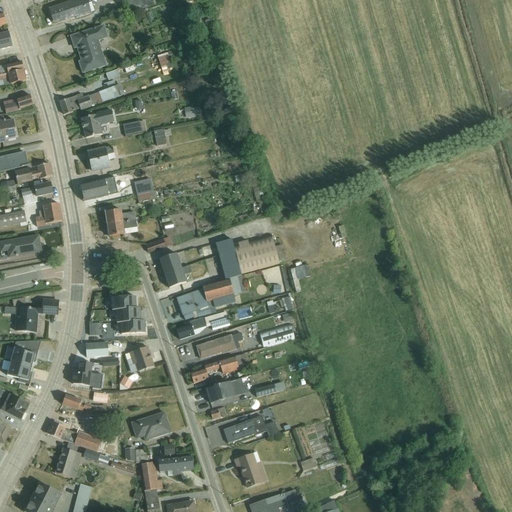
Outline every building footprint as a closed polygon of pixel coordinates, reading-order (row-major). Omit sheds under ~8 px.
[(94,12),(91,3),(88,4),(87,0),(77,0),(50,9),(53,18),(55,18),(57,24),(75,18),(76,20),(85,16),(87,15),(87,16),(92,14),(91,13),(94,12)] [(154,0),(132,0),(126,2),(129,13),(156,6),(154,0)] [(99,42),(108,39),(104,27),(71,38),(75,49),(77,48),(82,62),(79,63),(83,75),(107,67),(99,42)] [(0,50),(12,48),(9,33),(0,34),(0,50)] [(174,50),(157,56),(162,71),(174,67),(171,59),(177,57),(174,50)] [(0,76),(24,71),(22,63),(0,67),(0,76)] [(108,81),(120,77),(117,70),(106,75),(108,81)] [(24,71),(0,76),(0,87),(26,82),(24,71)] [(128,95),(140,91),(138,84),(126,88),(128,95)] [(60,103),(64,116),(73,113),(73,112),(80,110),(81,111),(92,107),(92,106),(97,104),(98,105),(110,100),(114,99),(110,89),(99,93),(84,99),(82,94),(76,96),(76,97),(60,103)] [(20,110),(33,105),(30,96),(4,103),(6,115),(19,112),(19,111),(21,111),(20,110)] [(192,107),(184,109),(186,119),(194,118),(194,116),(201,115),(200,108),(193,109),(192,107)] [(98,116),(81,120),(83,126),(82,126),(83,129),(86,139),(103,135),(101,127),(114,124),(111,112),(98,115),(98,116)] [(0,143),(6,143),(5,141),(16,139),(14,131),(15,130),(13,121),(5,122),(3,116),(0,116),(0,143)] [(140,122),(123,126),(126,138),(143,134),(142,132),(146,131),(144,122),(140,123),(140,122)] [(170,130),(164,132),(163,128),(153,130),(157,148),(167,145),(165,136),(171,135),(170,130)] [(109,161),(115,160),(113,148),(88,153),(92,172),(110,168),(109,161)] [(0,172),(29,167),(29,166),(27,166),(25,153),(0,158),(0,172)] [(40,179),(40,180),(53,177),(50,164),(37,167),(38,171),(31,173),(30,168),(14,172),(18,186),(33,182),(33,180),(40,179)] [(237,177),(234,177),(235,183),(251,180),(256,178),(254,170),(248,172),(248,173),(237,175),(237,177)] [(150,179),(133,183),(136,196),(138,196),(153,192),(150,179)] [(2,190),(12,188),(10,182),(1,184),(2,190)] [(109,197),(107,188),(102,189),(101,182),(81,186),(84,202),(109,197)] [(37,199),(53,194),(51,184),(34,188),(21,191),(24,205),(37,202),(37,199)] [(12,188),(2,190),(1,190),(2,197),(17,193),(15,187),(12,188)] [(257,204),(258,203),(259,207),(252,209),(255,218),(262,215),(262,214),(266,213),(265,207),(266,207),(261,188),(253,190),(256,202),(257,204)] [(153,192),(138,196),(140,203),(150,201),(161,198),(160,192),(156,193),(155,192),(153,192)] [(18,198),(6,200),(8,207),(19,205),(18,198)] [(47,225),(62,222),(59,205),(43,208),(43,212),(39,212),(40,218),(35,219),(37,228),(47,227),(47,225)] [(235,214),(234,207),(217,211),(219,218),(222,217),(223,220),(235,216),(235,215),(235,214)] [(136,221),(135,213),(122,215),(121,211),(105,213),(107,226),(136,221)] [(24,212),(0,216),(0,228),(27,223),(24,212)] [(124,231),(137,228),(136,221),(107,226),(109,238),(124,235),(124,231)] [(338,228),(341,239),(346,238),(343,226),(338,228)] [(280,246),(275,247),(271,235),(233,246),(232,240),(216,244),(225,281),(229,280),(242,277),(241,274),(279,263),(284,262),(280,246)] [(9,258),(41,253),(39,237),(0,243),(0,246),(1,253),(8,251),(9,258)] [(148,254),(172,245),(170,239),(146,247),(148,254)] [(164,275),(182,269),(177,255),(160,261),(164,275)] [(281,281),(283,292),(287,291),(281,266),(264,270),(268,284),(281,281)] [(294,269),(297,280),(310,277),(307,266),(294,269)] [(182,269),(164,275),(169,289),(187,284),(182,269)] [(297,280),(294,269),(290,270),(296,294),(301,293),(297,280)] [(229,280),(233,296),(246,293),(242,277),(229,280)] [(206,303),(233,296),(229,280),(225,281),(202,287),(203,290),(206,303)] [(272,286),(271,294),(280,294),(281,286),(272,286)] [(206,303),(203,290),(177,300),(183,316),(185,321),(191,319),(193,319),(216,313),(215,309),(236,304),(233,296),(206,303)] [(141,304),(138,294),(105,304),(107,313),(141,304)] [(291,303),(289,297),(281,300),(286,312),(294,309),(292,302),(291,303)] [(58,315),(59,303),(42,301),(42,310),(5,308),(5,315),(17,316),(16,333),(37,334),(38,315),(58,315)] [(272,303),(267,304),(270,315),(275,313),(272,303)] [(241,318),(252,317),(251,307),(240,308),(241,318)] [(210,316),(210,317),(204,319),(204,318),(190,322),(191,326),(177,331),(180,341),(199,334),(207,328),(211,327),(212,332),(230,327),(227,312),(210,316)] [(291,314),(282,316),(284,324),(293,322),(291,314)] [(290,325),(259,334),(263,348),(294,339),(290,325)] [(238,343),(243,341),(241,334),(197,348),(200,360),(201,360),(222,354),(222,355),(236,351),(236,350),(240,349),(238,343)] [(27,349),(38,351),(41,342),(16,343),(14,349),(7,348),(4,360),(11,362),(14,349),(26,352),(27,349)] [(87,359),(109,357),(108,344),(86,346),(87,359)] [(131,374),(138,372),(138,373),(154,368),(147,348),(129,354),(125,356),(131,374)] [(14,349),(11,362),(11,363),(32,368),(33,364),(35,364),(38,351),(27,349),(26,352),(14,349)] [(245,355),(204,366),(205,370),(190,374),(194,385),(208,380),(207,374),(221,370),(223,376),(239,371),(238,370),(248,367),(245,355)] [(32,368),(11,363),(7,376),(19,379),(18,382),(30,385),(33,374),(31,373),(32,368)] [(74,374),(73,385),(93,388),(92,390),(101,391),(103,376),(91,375),(92,365),(80,363),(78,375),(74,374)] [(128,390),(133,382),(125,377),(120,385),(128,390)] [(241,381),(206,390),(211,405),(245,394),(241,381)] [(283,384),(255,391),(257,398),(285,391),(283,384)] [(29,405),(14,397),(3,392),(4,390),(0,388),(0,402),(4,405),(1,412),(21,421),(25,412),(26,412),(29,405)] [(94,394),(93,403),(107,405),(108,396),(94,394)] [(78,411),(79,411),(83,412),(84,410),(90,412),(91,412),(99,412),(99,411),(106,412),(106,407),(92,406),(85,404),(84,407),(81,405),(82,402),(66,396),(62,406),(78,411)] [(210,413),(212,420),(226,416),(224,409),(210,413)] [(136,441),(144,438),(145,441),(170,433),(164,414),(131,425),(136,441)] [(269,438),(278,434),(274,423),(265,426),(262,417),(223,431),(228,445),(255,435),(255,437),(267,433),(269,438)] [(0,441),(3,443),(10,431),(1,425),(0,423),(0,441)] [(66,428),(66,429),(53,423),(48,435),(61,441),(75,446),(86,450),(100,454),(105,456),(109,444),(102,442),(102,440),(79,433),(79,434),(66,428)] [(176,455),(174,445),(163,446),(165,456),(176,455)] [(55,474),(74,480),(82,455),(63,449),(55,474)] [(136,463),(135,449),(125,450),(125,461),(136,463)] [(100,456),(100,454),(86,450),(83,458),(97,463),(98,463),(108,466),(110,459),(100,456)] [(136,451),(136,464),(147,464),(147,450),(136,451)] [(247,489),(267,482),(257,454),(234,461),(237,469),(240,468),(247,489)] [(168,477),(181,475),(181,473),(181,471),(193,469),(192,457),(158,461),(159,473),(168,472),(168,477)] [(314,459),(300,463),(303,472),(317,467),(314,459)] [(336,461),(319,466),(321,471),(338,465),(336,461)] [(136,470),(122,465),(122,466),(112,463),(110,468),(134,476),(136,470)] [(146,500),(158,498),(157,490),(162,489),(161,481),(157,482),(154,463),(140,466),(144,492),(145,492),(146,500)] [(40,484),(25,511),(53,511),(61,496),(40,484)] [(85,511),(92,489),(80,485),(73,511),(85,511)] [(140,502),(143,495),(136,492),(133,500),(140,502)] [(287,506),(299,502),(297,498),(301,497),(300,493),(296,494),(296,492),(250,507),(250,508),(251,511),(279,511),(279,509),(287,506)] [(159,511),(158,498),(146,500),(147,511),(159,511)] [(167,511),(195,511),(194,501),(166,506),(167,511)] [(334,502),(318,509),(319,511),(339,511),(338,510),(337,510),(334,502)]
